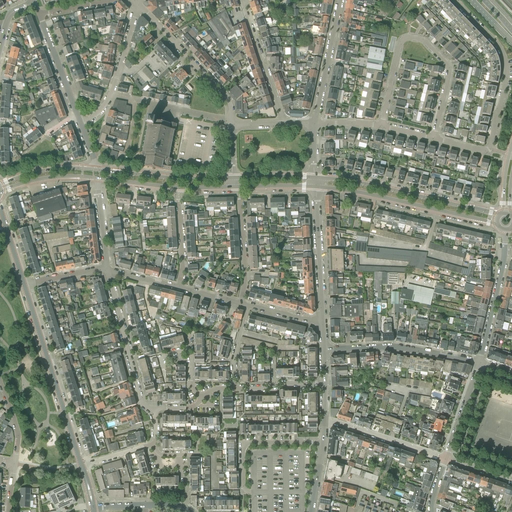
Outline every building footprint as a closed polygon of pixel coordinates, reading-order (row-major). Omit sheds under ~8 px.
[(164,0),(161,0),(152,1),(145,2),(144,4),(144,5),(155,16),(158,20),(164,14),(164,12),(167,11),(166,7),(164,0)] [(171,13),(174,12),(172,0),(164,0),(166,7),(170,7),(171,13)] [(180,5),(179,0),(172,0),(174,12),(175,17),(178,16),(178,13),(177,6),(180,5)] [(188,10),(186,0),(179,0),(180,5),(184,5),(184,10),(188,10)] [(194,3),(193,0),(186,0),(188,10),(191,9),(191,4),(194,3)] [(198,3),(198,8),(202,8),(201,0),(193,0),(194,3),(198,3)] [(239,7),(236,0),(233,0),(231,0),(230,1),(228,0),(226,1),(225,2),(224,2),(225,4),(225,5),(227,4),(227,7),(229,8),(231,7),(232,9),(239,7)] [(442,11),(450,3),(446,0),(440,6),(439,7),(442,11)] [(121,1),(117,5),(120,9),(121,10),(125,6),(121,1)] [(261,1),(257,2),(256,2),(250,4),(252,9),(265,5),(264,2),(262,3),(261,1)] [(450,3),(442,11),(446,14),(453,7),(450,3)] [(269,11),(267,8),(266,5),(265,5),(252,9),(255,19),(264,19),(262,13),(269,11)] [(115,16),(116,20),(124,23),(126,14),(125,13),(129,9),(125,6),(121,10),(120,9),(118,10),(119,11),(118,12),(121,15),(119,17),(115,16)] [(457,10),(453,7),(446,14),(449,18),(457,10)] [(352,12),(352,11),(345,9),(345,10),(344,12),(344,14),(359,17),(361,17),(362,14),(352,12)] [(452,21),(460,14),(457,10),(449,18),(452,21)] [(97,19),(98,25),(96,25),(97,29),(103,28),(100,11),(94,12),(95,19),(97,19)] [(233,28),(226,11),(221,14),(214,19),(231,44),(233,43),(238,40),(233,28)] [(85,25),(85,27),(89,26),(86,13),(81,14),(81,16),(78,16),(79,22),(82,22),(82,26),(85,25)] [(423,14),(416,20),(419,23),(420,23),(423,27),(429,21),(435,16),(431,13),(426,18),(423,14)] [(452,21),(456,24),(463,17),(460,14),(452,21)] [(304,16),(305,18),(305,21),(304,21),(304,23),(312,23),(312,21),(321,22),(328,24),(329,18),(322,17),(322,19),(315,18),(315,17),(310,17),(310,15),(304,16)] [(31,16),(20,20),(22,25),(33,21),(31,16)] [(463,17),(456,24),(459,28),(466,21),(463,17)] [(143,18),(139,19),(137,26),(143,29),(149,24),(143,18)] [(175,25),(177,23),(180,20),(178,18),(173,22),(171,20),(164,26),(169,31),(175,25)] [(221,42),(225,49),(230,44),(231,44),(214,19),(208,23),(215,34),(217,37),(221,42)] [(266,26),(265,25),(273,22),(275,22),(274,19),(264,19),(255,19),(256,22),(256,23),(256,24),(257,24),(258,28),(266,26)] [(69,20),(54,26),(56,31),(64,29),(63,26),(66,24),(67,27),(71,26),(69,20)] [(423,27),(426,30),(430,33),(436,28),(441,23),(438,20),(433,25),(429,21),(423,27)] [(35,27),(33,21),(22,25),(25,31),(28,30),(28,29),(35,27)] [(459,28),(462,31),(470,24),(466,21),(459,28)] [(249,35),(245,23),(238,26),(233,28),(238,40),(241,38),(249,36),(249,35)] [(473,27),(470,24),(462,31),(466,35),(473,27)] [(169,31),(172,34),(179,30),(175,25),(169,31)] [(81,29),(80,26),(77,27),(64,29),(56,31),(58,38),(81,29)] [(109,30),(110,30),(108,35),(113,34),(115,35),(116,34),(123,36),(125,30),(111,26),(109,30)] [(144,33),(142,32),(143,29),(137,26),(135,32),(143,35),(144,33)] [(273,28),(267,30),(266,26),(258,28),(261,35),(274,30),(278,31),(278,28),(273,28)] [(325,38),(327,29),(313,26),(313,27),(312,27),(311,30),(312,30),(312,32),(319,34),(318,37),(325,38)] [(28,30),(30,35),(37,32),(35,27),(28,29),(28,30)] [(445,27),(439,32),(436,28),(430,33),(430,34),(431,35),(430,36),(432,38),(433,37),(437,40),(436,41),(448,30),(445,27)] [(477,31),(473,27),(466,35),(464,37),(467,40),(469,38),(477,31)] [(181,40),(182,42),(185,45),(196,36),(196,35),(197,35),(192,29),(191,29),(190,28),(185,32),(187,34),(181,40)] [(58,38),(62,47),(83,38),(81,29),(58,38)] [(269,36),(278,33),(278,31),(274,30),(261,35),(262,41),(270,38),(269,36)] [(441,44),(440,45),(443,48),(444,47),(449,42),(446,38),(451,33),(448,30),(436,41),(437,41),(437,40),(441,44)] [(472,42),(480,34),(477,31),(469,38),(472,42)] [(37,32),(30,35),(28,36),(29,42),(32,41),(32,40),(39,38),(37,32)] [(143,35),(135,32),(131,43),(132,43),(136,44),(142,38),(144,36),(143,35)] [(341,33),(340,39),(340,41),(347,42),(347,40),(360,43),(361,37),(355,36),(341,33)] [(476,45),(483,38),(480,34),(472,42),(476,45)] [(113,43),(121,45),(123,38),(115,36),(113,35),(107,37),(108,40),(104,41),(105,44),(113,43)] [(145,49),(155,40),(150,35),(141,43),(143,46),(145,49)] [(185,45),(187,47),(190,50),(201,40),(200,40),(198,42),(196,39),(198,37),(196,36),(185,45)] [(241,47),(240,48),(239,49),(238,49),(231,55),(228,52),(225,55),(228,58),(230,61),(234,58),(240,53),(244,49),(245,49),(252,46),(249,36),(241,38),(243,47),(241,47)] [(447,51),(450,55),(450,54),(456,49),(456,48),(452,45),(457,40),(454,36),(449,42),(444,47),(447,51)] [(313,42),(313,43),(305,43),(305,47),(316,46),(316,45),(323,47),(325,39),(325,38),(318,37),(317,39),(314,39),(313,42)] [(34,46),(41,43),(39,38),(32,40),(32,41),(34,46)] [(279,48),(277,42),(276,38),(270,38),(262,41),(263,41),(263,43),(264,45),(265,48),(267,48),(279,48)] [(479,49),(487,41),(483,38),(476,45),(479,49)] [(190,50),(191,51),(194,55),(205,45),(202,42),(201,40),(190,50)] [(490,45),(487,41),(479,49),(483,52),(490,45)] [(62,49),(63,49),(66,57),(72,54),(73,57),(76,56),(78,55),(77,52),(75,53),(74,51),(80,48),(78,43),(74,45),(62,49)] [(171,67),(178,61),(161,43),(154,49),(156,51),(154,54),(167,67),(169,65),(171,67)] [(454,58),(453,58),(456,61),(463,55),(462,55),(465,53),(461,49),(464,46),(461,43),(456,48),(456,49),(450,54),(454,58)] [(207,48),(205,45),(194,55),(198,59),(205,53),(203,52),(207,48)] [(304,47),(299,47),(299,52),(307,53),(308,51),(312,52),(312,54),(314,55),(315,55),(314,56),(321,58),(321,56),(322,56),(323,47),(316,45),(316,46),(315,48),(312,47),(304,47)] [(492,47),(491,46),(490,45),(483,52),(486,55),(494,49),(493,48),(492,47)] [(18,47),(12,46),(11,52),(23,55),(24,56),(25,51),(17,49),(18,47)] [(235,62),(245,58),(255,55),(252,46),(245,49),(244,49),(246,54),(245,55),(243,56),(242,54),(241,54),(240,53),(234,58),(235,62)] [(339,46),(338,51),(346,52),(347,53),(352,54),(357,55),(358,52),(354,51),(354,49),(353,49),(339,46)] [(370,47),(368,56),(364,55),(363,58),(365,58),(368,59),(383,62),(384,62),(385,53),(386,50),(370,47)] [(487,59),(490,58),(497,55),(496,54),(496,53),(495,51),(494,50),(494,49),(486,55),(485,55),(487,59)] [(349,57),(352,57),(352,54),(347,53),(346,52),(338,51),(336,59),(336,60),(348,62),(349,57)] [(11,52),(9,58),(23,61),(24,59),(22,59),(23,55),(11,52)] [(214,55),(211,52),(207,56),(205,53),(198,59),(203,65),(214,55)] [(31,65),(47,59),(45,54),(38,57),(38,59),(33,61),(33,62),(30,63),(31,65)] [(98,61),(101,61),(113,63),(114,55),(107,55),(100,54),(99,54),(98,61)] [(212,62),(216,58),(218,56),(216,54),(214,55),(203,65),(208,70),(214,65),(215,64),(212,62)] [(246,62),(249,61),(249,63),(250,63),(250,64),(258,62),(255,55),(245,58),(246,62)] [(73,57),(67,59),(68,64),(78,61),(76,56),(73,57)] [(308,58),(308,61),(307,62),(319,65),(321,58),(314,56),(314,59),(308,58)] [(15,67),(16,62),(23,64),(23,61),(9,58),(7,65),(15,67)] [(42,68),(49,65),(47,59),(31,65),(32,69),(35,68),(36,67),(37,69),(42,68)] [(366,68),(381,71),(383,62),(368,59),(366,68)] [(407,60),(404,69),(413,71),(414,67),(422,68),(423,64),(407,60)] [(70,69),(79,65),(78,61),(68,64),(70,69)] [(219,61),(214,65),(208,70),(214,76),(226,65),(224,67),(219,61)] [(252,72),(260,69),(258,62),(250,64),(251,66),(250,66),(252,72)] [(307,64),(306,67),(312,68),(311,70),(318,71),(319,65),(307,62),(307,64)] [(114,68),(101,64),(99,70),(112,74),(114,68)] [(7,65),(6,70),(14,72),(17,73),(19,67),(15,67),(7,65)] [(34,77),(51,71),(49,65),(42,68),(43,70),(32,73),(34,77)] [(72,74),(81,70),(79,65),(70,69),(72,74)] [(229,67),(229,68),(226,65),(214,76),(219,81),(231,70),(229,67)] [(230,77),(236,71),(237,73),(235,75),(237,77),(238,76),(239,77),(241,76),(239,71),(238,69),(237,66),(236,65),(231,70),(219,81),(223,86),(230,80),(228,78),(229,77),(230,77)] [(333,72),(344,74),(346,74),(347,69),(348,69),(349,66),(343,65),(342,68),(334,66),(333,72)] [(429,71),(431,72),(430,76),(437,78),(438,74),(441,74),(442,73),(443,73),(443,69),(432,66),(428,65),(428,68),(429,71)] [(468,76),(470,68),(458,65),(457,69),(458,69),(458,71),(461,72),(460,75),(468,76)] [(112,74),(99,70),(94,68),(93,70),(93,72),(98,73),(102,75),(101,78),(110,80),(110,81),(112,74)] [(182,70),(181,71),(180,69),(176,73),(177,74),(172,79),(178,85),(188,76),(182,70)] [(255,79),(263,76),(260,69),(252,72),(254,77),(255,77),(255,79)] [(371,74),(370,79),(381,82),(383,73),(368,69),(367,73),(371,74)] [(420,78),(421,73),(413,71),(404,69),(402,79),(411,81),(412,76),(420,78)] [(74,78),(83,75),(81,70),(72,74),(74,78)] [(317,79),(318,72),(310,70),(309,74),(303,73),(302,76),(317,79)] [(46,79),(53,77),(51,71),(34,77),(35,80),(37,79),(38,81),(42,79),(42,78),(45,77),(46,79)] [(286,77),(284,77),(282,72),(271,72),(275,83),(287,79),(286,77)] [(21,74),(18,73),(16,78),(16,82),(22,83),(25,84),(24,78),(23,75),(21,74)] [(458,83),(465,85),(468,76),(460,75),(456,74),(455,78),(456,78),(456,80),(459,80),(458,83)] [(76,83),(81,81),(85,80),(83,75),(74,78),(76,83)] [(257,86),(265,83),(263,76),(255,79),(256,80),(255,80),(257,86)] [(306,83),(315,85),(317,79),(302,76),(302,79),(307,81),(306,83)] [(255,87),(251,83),(246,77),(229,93),(236,101),(243,95),(246,92),(250,89),(255,87)] [(437,79),(430,77),(428,86),(439,88),(440,84),(439,84),(440,82),(436,81),(437,79)] [(56,84),(54,78),(47,81),(48,83),(41,86),(41,87),(36,88),(37,91),(42,89),(56,84)] [(379,91),(381,82),(370,79),(366,78),(365,82),(369,83),(368,88),(379,91)] [(283,83),(288,81),(287,79),(275,83),(277,89),(285,87),(284,84),(283,83)] [(418,82),(411,81),(402,79),(400,88),(409,90),(410,85),(417,87),(418,82)] [(306,87),(300,85),(300,87),(300,89),(314,92),(315,85),(306,83),(306,87)] [(458,83),(457,86),(454,85),(454,87),(453,87),(452,91),(463,94),(465,85),(458,83)] [(494,84),(487,83),(485,91),(495,93),(497,88),(494,87),(494,84)] [(42,89),(44,95),(58,90),(56,84),(42,89)] [(88,88),(85,97),(90,99),(94,86),(89,84),(88,88)] [(81,92),(80,96),(85,97),(88,88),(83,86),(83,85),(77,87),(79,91),(81,92)] [(118,92),(132,95),(133,86),(125,85),(125,86),(119,85),(118,92)] [(267,90),(265,85),(258,87),(259,89),(253,91),(253,92),(254,94),(254,95),(267,90)] [(90,99),(95,100),(98,90),(99,87),(94,86),(90,99)] [(439,88),(428,86),(426,94),(433,96),(434,93),(437,94),(437,92),(438,92),(439,88)] [(290,89),(286,90),(285,87),(277,89),(280,98),(289,95),(289,94),(291,94),(290,89)] [(379,91),(368,88),(364,87),(363,88),(363,90),(363,92),(367,93),(366,97),(377,100),(379,91)] [(297,88),(296,91),(305,93),(304,96),(312,97),(314,92),(300,89),(298,89),(297,88)] [(406,99),(408,94),(416,96),(417,92),(409,90),(400,88),(398,97),(406,99)] [(143,92),(142,97),(154,99),(155,94),(156,90),(150,89),(149,93),(143,92)] [(48,98),(52,96),(53,98),(50,99),(52,106),(61,102),(58,94),(57,91),(43,97),(41,97),(43,102),(48,100),(48,98)] [(167,96),(168,92),(162,91),(161,95),(155,94),(154,99),(165,102),(167,96)] [(467,94),(463,94),(452,91),(451,95),(452,95),(452,97),(455,97),(454,100),(461,102),(465,103),(467,94)] [(491,98),(494,99),(495,93),(485,91),(483,100),(490,101),(491,98)] [(172,97),(167,96),(165,102),(177,104),(178,98),(179,94),(173,93),(172,97)] [(336,103),(339,103),(341,96),(329,94),(327,100),(336,102),(336,103)] [(435,101),(436,99),(432,99),(433,96),(426,94),(424,103),(435,105),(436,101),(435,101)] [(178,98),(177,104),(189,106),(191,97),(185,95),(184,100),(178,98)] [(271,102),(269,96),(262,99),(263,101),(256,103),(256,104),(257,107),(271,102)] [(297,101),(311,104),(312,97),(304,96),(304,99),(298,98),(297,101)] [(292,102),(290,97),(281,100),(283,106),(287,104),(292,102)] [(377,100),(366,97),(361,97),(360,101),(365,102),(364,107),(375,109),(377,100)] [(415,101),(406,99),(398,97),(396,107),(404,108),(405,104),(414,105),(415,101)] [(126,106),(127,102),(115,100),(112,111),(130,117),(131,107),(126,106)] [(340,112),(341,109),(338,108),(335,107),(335,105),(336,105),(336,103),(336,102),(327,100),(326,109),(335,111),(340,112)] [(453,103),(450,103),(450,104),(449,104),(448,108),(459,111),(461,102),(454,100),(453,103)] [(492,110),(493,105),(490,104),(490,101),(483,100),(481,108),(492,110)] [(298,108),(310,110),(311,104),(297,101),(292,102),(287,104),(283,106),(283,108),(288,106),(288,107),(298,104),(299,104),(298,108)] [(50,119),(51,122),(57,119),(59,123),(62,121),(61,119),(66,116),(64,109),(61,102),(52,106),(35,112),(38,119),(43,128),(47,125),(45,122),(50,119)] [(253,111),(258,110),(258,111),(265,108),(266,110),(273,108),(271,102),(257,107),(254,108),(247,110),(247,111),(243,112),(243,114),(247,114),(253,114),(253,111)] [(424,103),(422,111),(429,113),(430,110),(433,111),(433,109),(434,109),(435,105),(424,103)] [(358,110),(363,111),(362,117),(373,119),(375,109),(364,107),(359,106),(359,109),(358,110)] [(413,110),(404,108),(396,107),(394,116),(398,117),(398,120),(401,121),(403,113),(412,115),(413,110)] [(457,119),(459,111),(448,108),(447,112),(448,112),(448,114),(451,115),(450,117),(457,119)] [(492,110),(481,108),(479,117),(486,118),(487,115),(490,116),(492,110)] [(326,110),(325,114),(328,115),(328,116),(331,116),(330,119),(336,119),(337,116),(334,116),(335,111),(326,109),(326,110)] [(130,122),(130,117),(112,111),(110,111),(108,117),(122,122),(130,122)] [(421,113),(419,122),(422,122),(421,125),(425,126),(425,123),(431,124),(432,120),(431,120),(431,118),(428,118),(429,115),(421,113)] [(446,123),(449,123),(448,126),(458,129),(460,120),(457,119),(450,117),(446,116),(445,121),(446,121),(446,123)] [(485,124),(488,125),(490,119),(486,118),(479,117),(479,116),(477,125),(484,127),(485,124)] [(115,123),(121,125),(124,125),(128,125),(129,125),(130,122),(122,122),(108,117),(106,123),(114,126),(115,123)] [(163,170),(163,169),(171,171),(172,165),(171,165),(172,159),(171,159),(171,158),(169,158),(170,153),(172,153),(170,152),(171,148),(173,148),(173,147),(172,147),(173,142),(174,143),(174,142),(173,142),(174,137),(175,137),(174,136),(175,132),(176,132),(176,131),(175,131),(177,124),(170,123),(170,124),(165,123),(166,122),(160,121),(159,122),(155,121),(155,120),(148,119),(147,126),(146,125),(146,126),(147,126),(146,131),(145,131),(146,131),(145,136),(144,136),(144,137),(146,137),(145,142),(143,142),(145,142),(144,147),(142,147),(142,148),(144,148),(143,153),(141,152),(141,153),(145,154),(145,156),(144,156),(144,157),(147,157),(146,160),(146,163),(145,162),(145,163),(146,163),(145,166),(144,166),(163,170)] [(71,124),(68,124),(67,127),(61,129),(58,131),(50,137),(52,140),(63,134),(64,134),(73,131),(73,130),(71,124)] [(486,133),(488,128),(484,127),(477,125),(475,134),(482,136),(483,133),(486,133)] [(112,128),(105,126),(102,134),(116,138),(120,139),(121,136),(121,134),(128,135),(129,127),(112,128)] [(454,130),(445,127),(444,129),(443,129),(442,134),(446,135),(446,134),(453,136),(454,130)] [(44,135),(41,131),(40,131),(38,129),(34,132),(39,139),(44,135)] [(336,136),(336,130),(329,130),(329,132),(324,132),(325,132),(325,137),(327,137),(327,141),(339,141),(343,141),(343,140),(343,136),(336,136)] [(61,141),(75,136),(73,131),(64,134),(65,138),(61,140),(61,141)] [(349,131),(347,140),(343,140),(343,141),(343,146),(347,146),(347,142),(354,144),(356,133),(349,131)] [(39,139),(34,132),(29,136),(34,142),(39,139)] [(357,140),(355,146),(358,147),(359,143),(367,144),(370,133),(362,132),(360,141),(357,140)] [(381,143),(383,135),(376,133),(374,141),(370,141),(368,148),(371,148),(372,144),(380,146),(381,143)] [(123,152),(124,149),(114,145),(116,138),(102,134),(99,143),(113,148),(112,149),(123,152)] [(386,135),(384,144),(381,143),(380,146),(379,149),(382,150),(383,146),(391,148),(391,146),(393,137),(386,135)] [(34,142),(29,136),(26,139),(27,141),(26,142),(29,146),(34,142)] [(61,141),(62,142),(61,142),(61,144),(67,142),(68,144),(77,141),(75,136),(61,141)] [(481,144),(484,145),(485,140),(485,138),(476,136),(474,142),(481,144)] [(404,139),(397,137),(395,147),(391,146),(391,148),(390,152),(393,153),(394,148),(402,150),(402,148),(404,139)] [(415,142),(408,140),(406,149),(402,148),(402,150),(401,154),(404,155),(404,152),(412,154),(413,151),(415,142)] [(77,141),(68,144),(63,146),(65,151),(66,151),(79,146),(77,141)] [(325,149),(324,149),(338,149),(339,149),(339,141),(327,141),(327,144),(325,144),(325,149)] [(426,144),(418,143),(416,152),(413,151),(412,154),(411,157),(414,158),(415,154),(423,155),(423,154),(426,144)] [(436,147),(429,145),(427,154),(423,154),(423,155),(422,160),(425,160),(426,156),(434,158),(434,156),(436,147)] [(81,148),(80,147),(79,146),(66,151),(69,150),(70,153),(65,154),(65,156),(81,151),(80,149),(81,148)] [(440,148),(438,157),(434,156),(434,158),(433,162),(436,163),(437,159),(444,161),(445,159),(447,150),(440,148)] [(324,150),(325,150),(324,155),(327,155),(327,158),(334,158),(334,155),(338,155),(338,149),(324,149),(324,150)] [(74,157),(75,160),(83,157),(83,156),(83,155),(83,154),(82,153),(81,151),(65,156),(65,157),(62,157),(65,162),(68,161),(68,159),(73,157),(74,157)] [(446,166),(447,162),(455,163),(455,162),(457,152),(450,151),(448,160),(445,159),(444,161),(443,165),(446,166)] [(466,165),(468,155),(461,154),(459,163),(455,162),(455,163),(454,168),(457,169),(465,171),(466,165)] [(479,158),(472,156),(470,166),(466,165),(465,171),(464,171),(468,172),(469,167),(476,169),(476,168),(479,158)] [(361,169),(364,169),(363,172),(369,173),(370,171),(371,165),(372,159),(367,158),(365,163),(363,163),(361,169)] [(352,171),(353,167),(354,161),(354,160),(349,159),(348,161),(345,160),(344,166),(347,167),(346,169),(352,171)] [(487,172),(489,161),(482,159),(480,168),(476,168),(476,169),(474,177),(477,177),(479,170),(487,172)] [(353,167),(355,168),(355,171),(360,172),(361,169),(363,163),(363,161),(357,160),(357,162),(354,161),(353,167)] [(380,165),(375,163),(374,165),(371,165),(370,171),(373,171),(372,174),(377,175),(380,165)] [(388,169),(385,168),(385,166),(380,165),(377,175),(383,177),(384,174),(387,175),(388,169)] [(397,171),(394,170),(394,168),(388,167),(388,169),(387,175),(386,177),(392,179),(392,176),(395,177),(397,171)] [(408,173),(405,173),(404,179),(407,179),(406,182),(412,183),(414,173),(415,169),(410,168),(408,173)] [(400,170),(400,171),(397,171),(395,177),(398,177),(398,180),(403,182),(404,179),(405,173),(406,171),(400,170)] [(422,177),(419,176),(420,174),(414,173),(412,183),(417,185),(418,182),(421,183),(422,177)] [(438,187),(440,181),(441,175),(432,173),(432,174),(432,176),(431,179),(430,185),(433,185),(432,188),(438,190),(438,187)] [(431,179),(428,178),(428,176),(423,175),(422,177),(421,183),(420,185),(426,187),(427,184),(430,185),(431,179)] [(455,194),(459,195),(460,192),(464,193),(465,185),(466,181),(458,179),(457,182),(455,191),(454,194),(455,194)] [(443,181),(440,181),(438,187),(442,188),(441,190),(446,192),(449,181),(443,180),(443,181)] [(446,192),(451,193),(451,190),(455,191),(457,182),(449,180),(449,181),(446,192)] [(480,199),(480,200),(481,195),(482,196),(483,191),(482,191),(483,189),(479,188),(480,184),(475,183),(474,189),(472,195),(476,196),(475,198),(480,199)] [(463,196),(468,197),(469,194),(472,195),(474,189),(471,188),(471,186),(465,185),(464,193),(463,196)] [(59,190),(31,199),(38,219),(39,223),(53,219),(52,216),(52,214),(59,213),(67,212),(66,208),(65,206),(63,200),(59,190)] [(19,202),(18,199),(17,197),(17,196),(9,199),(11,205),(19,202)] [(143,206),(144,206),(142,214),(147,215),(147,213),(150,214),(150,213),(154,214),(156,205),(150,205),(151,199),(144,198),(143,206)] [(284,208),(284,199),(277,199),(278,208),(278,213),(285,213),(285,216),(288,216),(288,210),(285,210),(285,208),(284,208)] [(298,199),(291,199),(291,209),(291,210),(288,210),(288,216),(288,219),(291,219),(291,212),(298,212),(298,207),(298,199)] [(264,208),(264,200),(257,200),(258,208),(257,208),(258,213),(262,212),(262,214),(265,214),(265,217),(268,217),(268,210),(265,210),(265,208),(264,208)] [(13,211),(21,208),(19,202),(11,205),(13,211)] [(364,205),(356,204),(355,209),(352,209),(350,215),(357,217),(358,212),(362,213),(364,205)] [(370,206),(364,205),(362,213),(361,217),(361,221),(370,223),(371,219),(373,213),(369,212),(370,206)] [(13,211),(15,217),(23,214),(21,209),(21,208),(13,211)] [(93,210),(86,211),(86,213),(79,214),(79,215),(74,215),(74,218),(78,218),(94,215),(93,210)] [(377,210),(374,224),(374,225),(371,224),(370,228),(374,229),(376,224),(380,225),(381,222),(383,212),(377,210)] [(389,213),(383,212),(381,222),(387,223),(389,213)] [(392,226),(395,215),(389,213),(387,223),(386,225),(392,226)] [(15,217),(17,223),(22,221),(22,220),(24,219),(23,214),(15,217)] [(331,221),(326,221),(326,228),(335,228),(336,228),(335,221),(337,221),(340,221),(340,216),(337,215),(333,215),(331,215),(331,221)] [(401,216),(395,215),(392,226),(396,227),(395,232),(397,233),(398,231),(397,231),(398,227),(401,216)] [(301,226),(309,226),(309,219),(305,219),(305,216),(298,216),(298,219),(297,219),(297,226),(301,225),(301,226)] [(405,225),(407,217),(401,216),(398,227),(404,229),(405,225)] [(417,228),(419,220),(413,219),(411,227),(409,233),(410,233),(409,236),(411,236),(412,231),(413,231),(414,227),(417,228)] [(95,222),(87,223),(87,225),(81,226),(81,230),(96,227),(95,222)] [(438,225),(438,226),(435,226),(431,242),(434,243),(436,237),(438,237),(439,236),(442,236),(443,234),(443,235),(445,226),(438,225)] [(450,236),(451,228),(445,226),(443,235),(450,236)] [(82,236),(89,235),(96,234),(96,227),(81,230),(82,236)] [(458,229),(451,228),(450,236),(456,238),(458,229)] [(464,231),(458,229),(456,238),(462,239),(464,231)] [(28,232),(21,235),(22,241),(34,237),(37,236),(36,233),(33,234),(32,231),(28,232)] [(469,241),(471,232),(464,231),(462,239),(461,242),(468,244),(469,241)] [(471,232),(469,241),(468,244),(474,245),(475,242),(477,234),(471,232)] [(97,241),(96,234),(89,235),(89,240),(87,240),(87,239),(83,240),(83,243),(88,243),(88,242),(97,241)] [(484,235),(477,234),(475,242),(482,244),(484,235)] [(482,244),(488,245),(493,246),(494,240),(493,240),(493,239),(493,238),(492,238),(491,238),(490,238),(490,237),(484,235),(482,244)] [(22,241),(24,247),(32,244),(32,243),(36,242),(35,239),(34,237),(22,241)] [(345,240),(340,239),(327,240),(327,247),(339,247),(339,246),(344,246),(343,242),(345,242),(345,240)] [(91,249),(98,248),(97,241),(88,242),(88,243),(88,245),(90,245),(91,249)] [(367,242),(356,241),(355,252),(366,253),(366,247),(367,247),(367,242)] [(34,250),(32,244),(24,247),(26,253),(34,250)] [(85,253),(85,254),(81,254),(82,256),(82,257),(85,256),(99,253),(98,248),(91,249),(91,252),(85,253)] [(36,256),(34,250),(26,253),(28,259),(36,256)] [(427,253),(412,251),(411,257),(409,263),(408,266),(422,270),(424,264),(426,258),(427,253)] [(73,258),(74,261),(75,268),(82,267),(80,256),(79,253),(77,254),(78,257),(73,258)] [(93,265),(99,264),(100,262),(99,253),(85,256),(87,265),(93,265)] [(119,255),(118,259),(121,260),(119,268),(125,269),(128,257),(121,255),(119,255)] [(142,257),(138,255),(137,259),(138,259),(137,264),(135,264),(133,271),(138,273),(142,257)] [(161,267),(163,258),(163,257),(157,255),(156,259),(154,268),(152,276),(158,278),(160,269),(158,268),(158,266),(161,267)] [(30,265),(38,262),(36,256),(28,259),(30,265)] [(169,266),(169,265),(171,258),(166,257),(166,259),(161,278),(167,280),(169,272),(170,272),(172,266),(169,266)] [(55,260),(57,272),(63,271),(61,263),(58,263),(57,260),(55,260)] [(67,261),(69,270),(75,268),(74,261),(73,261),(73,260),(67,261)] [(40,268),(38,262),(30,265),(32,271),(40,268)] [(198,272),(198,270),(200,269),(201,269),(201,267),(204,266),(206,262),(200,263),(200,264),(193,264),(193,266),(188,266),(189,273),(198,272)] [(328,264),(328,272),(344,271),(344,269),(347,268),(346,263),(344,263),(344,264),(328,264)] [(176,280),(178,274),(174,273),(175,268),(175,267),(175,264),(172,264),(172,266),(170,272),(168,280),(174,282),(174,280),(176,280)] [(469,276),(469,277),(470,275),(470,273),(471,268),(472,266),(475,266),(475,264),(469,264),(468,270),(461,268),(459,274),(469,276)] [(152,276),(154,268),(151,267),(147,266),(145,274),(152,276)] [(34,277),(39,275),(39,273),(41,273),(40,268),(32,271),(34,277)] [(206,281),(207,278),(210,275),(202,270),(200,273),(198,276),(199,277),(195,284),(196,284),(196,285),(198,286),(199,286),(201,288),(206,281)] [(378,272),(374,272),(374,273),(374,275),(374,290),(375,290),(375,293),(378,293),(377,299),(376,299),(376,303),(381,303),(382,289),(381,289),(382,281),(382,272),(381,272),(378,272)] [(382,272),(382,281),(382,285),(402,286),(403,281),(405,281),(405,274),(402,273),(399,273),(396,273),(393,273),(390,273),(387,273),(385,273),(384,273),(382,272)] [(215,289),(215,288),(217,280),(219,276),(214,275),(213,280),(210,279),(209,282),(208,287),(215,289)] [(223,275),(221,281),(218,281),(216,289),(222,291),(225,280),(226,279),(228,276),(225,275),(223,275)] [(485,285),(484,286),(484,287),(492,289),(493,283),(476,279),(473,279),(469,278),(469,277),(469,276),(467,277),(466,280),(466,281),(466,282),(470,283),(470,282),(485,285)] [(100,280),(99,277),(96,278),(95,277),(89,278),(90,281),(93,281),(94,285),(102,283),(101,279),(100,280)] [(72,292),(72,291),(75,291),(73,279),(66,281),(68,290),(69,293),(72,292)] [(225,280),(222,291),(226,292),(226,291),(229,292),(232,282),(229,281),(229,280),(226,279),(225,280)] [(66,281),(59,282),(60,289),(58,289),(60,296),(61,298),(64,298),(64,295),(63,291),(68,290),(66,281)] [(237,294),(239,285),(238,285),(239,283),(232,281),(232,282),(229,292),(233,293),(233,294),(235,295),(236,294),(237,294)] [(88,290),(90,289),(94,288),(95,291),(104,289),(102,283),(94,285),(87,287),(88,290)] [(404,300),(424,304),(423,305),(430,306),(431,306),(432,298),(433,294),(433,293),(434,290),(408,284),(407,290),(402,289),(402,292),(400,300),(404,300)] [(484,287),(484,288),(470,285),(469,289),(472,290),(490,295),(492,289),(484,287)] [(134,291),(134,295),(139,293),(141,294),(142,288),(136,286),(134,291)] [(433,293),(460,299),(461,294),(435,288),(434,290),(433,293)] [(509,297),(511,297),(511,290),(504,288),(504,292),(502,296),(509,298),(509,297)] [(92,296),(90,297),(90,300),(106,295),(104,289),(95,291),(96,295),(92,296)] [(162,309),(163,304),(165,298),(168,299),(170,291),(163,289),(161,297),(159,303),(158,309),(162,309)] [(250,289),(249,292),(251,292),(249,298),(256,299),(258,291),(252,289),(250,289)] [(265,293),(262,301),(269,303),(271,294),(272,291),(265,290),(265,293)] [(481,299),(489,300),(490,295),(472,290),(471,294),(474,295),(482,297),(481,299)] [(39,294),(41,300),(51,297),(51,296),(51,295),(48,295),(47,292),(47,291),(39,294)] [(171,310),(173,306),(174,306),(177,293),(170,291),(168,299),(171,300),(169,309),(171,310)] [(258,291),(256,299),(262,301),(265,293),(258,291)] [(399,312),(400,308),(400,305),(400,300),(402,292),(391,292),(391,304),(395,305),(395,318),(398,318),(399,312)] [(181,302),(183,294),(177,293),(174,306),(177,307),(179,302),(181,302)] [(315,313),(314,297),(313,297),(313,294),(307,294),(306,298),(304,304),(305,304),(303,312),(312,315),(315,313)] [(43,306),(51,303),(49,299),(56,297),(56,295),(53,296),(51,296),(51,297),(41,300),(43,306)] [(107,302),(106,295),(90,300),(91,303),(94,302),(98,301),(99,304),(107,302)] [(468,295),(467,301),(487,306),(489,300),(481,299),(481,300),(473,298),(473,297),(468,295)] [(289,309),(292,298),(285,296),(285,297),(282,307),(289,309)] [(190,298),(184,297),(182,304),(181,304),(178,309),(186,311),(186,312),(189,310),(190,304),(188,304),(190,298)] [(299,301),(298,301),(295,300),(296,299),(292,298),(289,309),(296,311),(299,301)] [(302,298),(299,298),(298,301),(299,301),(296,311),(303,312),(305,304),(304,304),(301,303),(302,298)] [(198,300),(192,299),(190,304),(189,310),(186,312),(194,314),(194,316),(198,317),(199,312),(200,312),(200,310),(196,309),(198,300)] [(200,313),(202,313),(203,312),(206,313),(208,303),(202,301),(200,310),(200,312),(200,313)] [(486,312),(487,306),(467,301),(466,305),(471,306),(479,308),(478,310),(486,312)] [(511,303),(501,301),(499,308),(506,310),(507,308),(511,309),(511,303)] [(56,306),(52,308),(51,303),(43,306),(45,312),(52,309),(56,308),(60,307),(59,305),(56,306)] [(329,306),(330,311),(329,312),(329,313),(329,314),(329,315),(329,316),(330,317),(330,318),(330,319),(337,318),(342,318),(359,317),(359,316),(363,316),(362,304),(352,305),(345,305),(329,306)] [(215,305),(214,310),(213,310),(210,319),(215,321),(216,317),(218,318),(219,318),(221,307),(220,307),(220,306),(215,305)] [(109,307),(107,308),(97,311),(96,311),(97,315),(100,315),(110,312),(109,307)] [(137,313),(136,307),(128,309),(129,315),(137,313)] [(228,312),(229,308),(224,307),(223,308),(221,307),(219,318),(218,318),(218,322),(219,322),(220,320),(222,321),(223,317),(225,317),(226,315),(227,314),(227,312),(228,312)] [(54,315),(52,309),(45,312),(47,317),(54,315)] [(511,315),(505,313),(506,311),(499,309),(498,315),(511,318),(511,315)] [(243,312),(236,310),(235,310),(236,310),(234,318),(237,319),(235,328),(233,328),(233,331),(234,332),(237,332),(238,333),(243,312)] [(56,321),(54,315),(47,317),(49,323),(56,321)] [(250,316),(248,323),(255,325),(256,317),(250,316)] [(468,316),(467,319),(467,321),(475,323),(483,325),(484,319),(477,317),(477,318),(468,316)] [(255,325),(253,330),(256,331),(256,329),(257,326),(261,326),(263,319),(256,317),(255,325)] [(140,324),(139,318),(131,321),(132,327),(136,326),(136,325),(140,324)] [(265,319),(263,319),(261,326),(267,328),(269,320),(268,320),(269,319),(266,318),(265,319)] [(474,328),(482,330),(483,325),(475,323),(467,321),(458,319),(454,318),(453,322),(467,324),(467,325),(468,325),(468,326),(474,327),(474,328)] [(414,327),(411,344),(418,345),(423,320),(416,319),(414,327)] [(418,345),(424,347),(428,329),(427,329),(428,323),(428,321),(423,320),(418,345)] [(223,321),(215,332),(214,334),(215,334),(214,335),(222,336),(230,324),(223,321)] [(384,334),(382,334),(380,332),(380,342),(388,341),(387,325),(387,321),(384,321),(384,325),(383,325),(384,334)] [(502,329),(505,330),(508,330),(509,324),(503,322),(503,323),(496,321),(494,329),(501,331),(502,329)] [(273,329),(274,330),(279,331),(281,323),(275,322),(273,329)] [(72,332),(72,333),(80,331),(82,338),(88,337),(85,323),(76,325),(76,326),(71,327),(70,327),(70,328),(71,332),(72,332)] [(147,323),(144,323),(141,324),(140,324),(136,325),(136,326),(138,331),(146,329),(148,328),(147,323)] [(287,325),(281,323),(279,331),(285,333),(286,331),(287,325)] [(293,325),(294,324),(290,323),(290,324),(287,323),(287,325),(286,331),(292,332),(294,325),(293,325)] [(65,324),(62,325),(58,326),(50,328),(50,329),(52,335),(60,333),(59,329),(66,327),(65,326),(65,324)] [(380,332),(378,334),(377,334),(377,326),(376,324),(372,324),(372,327),(372,343),(379,342),(380,342),(380,332)] [(300,326),(294,325),(292,332),(291,335),(297,337),(298,334),(300,326)] [(304,335),(306,328),(300,326),(298,334),(304,335)] [(331,334),(331,333),(335,333),(335,335),(335,337),(339,337),(339,331),(344,331),(344,332),(347,332),(347,326),(330,327),(331,334)] [(317,343),(318,343),(317,336),(312,329),(309,328),(305,340),(305,343),(307,343),(307,341),(310,340),(310,343),(317,343)] [(428,329),(424,347),(430,348),(433,333),(429,332),(428,339),(427,338),(428,329)] [(504,337),(506,337),(507,333),(501,331),(494,329),(493,334),(500,336),(504,337)] [(61,336),(60,333),(52,335),(54,341),(71,336),(71,334),(68,334),(65,335),(61,336)] [(106,336),(109,345),(119,342),(117,333),(106,336)] [(165,336),(166,339),(168,348),(174,347),(171,338),(170,335),(165,336)] [(179,345),(185,344),(183,335),(177,336),(179,345)] [(449,342),(448,351),(454,352),(455,339),(456,339),(457,336),(455,335),(454,339),(453,339),(452,342),(449,342)] [(64,345),(63,341),(66,340),(67,340),(72,338),(71,336),(54,341),(56,347),(64,345)] [(159,337),(163,350),(168,348),(166,339),(165,336),(159,337)] [(490,346),(497,348),(501,349),(504,337),(500,336),(499,340),(492,338),(490,346)] [(230,348),(231,342),(231,340),(230,340),(224,338),(220,337),(220,340),(222,341),(220,346),(230,348)] [(476,355),(478,344),(465,341),(464,341),(456,339),(455,339),(454,352),(459,353),(459,352),(475,356),(476,355)] [(77,352),(79,351),(78,349),(82,347),(80,340),(74,341),(77,352)] [(150,347),(148,341),(141,343),(142,349),(150,347)] [(441,341),(440,348),(447,350),(448,343),(441,341)] [(108,345),(103,346),(105,352),(107,352),(107,349),(113,348),(114,349),(121,347),(119,342),(109,345),(108,345)] [(242,354),(252,354),(252,345),(251,345),(248,344),(246,344),(245,344),(246,348),(242,348),(242,354)] [(56,347),(58,353),(63,351),(62,350),(65,349),(64,345),(56,347)] [(154,349),(151,350),(150,347),(142,349),(144,355),(145,354),(145,356),(146,356),(146,357),(155,355),(154,349)] [(497,349),(490,347),(487,358),(488,360),(493,362),(496,353),(497,349)] [(498,364),(502,351),(500,350),(499,354),(496,353),(493,362),(493,363),(495,363),(496,363),(498,364)] [(105,361),(108,360),(109,362),(110,361),(121,358),(120,356),(121,356),(120,351),(105,355),(106,357),(104,357),(105,359),(105,361)] [(218,357),(213,356),(213,359),(218,361),(219,357),(227,359),(229,354),(219,351),(218,357)] [(509,353),(505,352),(502,351),(498,364),(501,365),(501,366),(503,366),(504,366),(509,353)] [(382,360),(381,361),(378,361),(377,365),(376,368),(381,369),(381,364),(388,364),(389,365),(391,355),(391,354),(391,352),(390,352),(389,352),(387,352),(386,352),(384,352),(383,360),(382,360)] [(370,363),(374,363),(373,353),(366,354),(367,364),(367,365),(370,365),(370,363)] [(63,368),(70,366),(68,360),(72,359),(71,355),(61,359),(62,362),(61,362),(63,368)] [(353,355),(344,356),(344,364),(350,364),(350,369),(360,369),(359,364),(357,364),(356,355),(353,355)] [(391,355),(389,365),(389,366),(395,367),(395,368),(397,355),(397,356),(391,355)] [(404,356),(403,356),(403,357),(397,356),(397,355),(395,368),(395,367),(401,368),(401,369),(404,356)] [(330,358),(331,366),(340,365),(344,364),(344,356),(331,357),(330,358)] [(410,358),(404,357),(404,356),(401,369),(402,368),(408,369),(408,370),(410,356),(410,358)] [(414,371),(417,357),(416,359),(410,358),(410,356),(408,370),(408,368),(414,369),(414,371)] [(417,357),(414,371),(415,371),(415,369),(421,370),(421,372),(423,360),(417,359),(417,357)] [(112,367),(123,364),(121,358),(110,361),(112,367)] [(148,364),(147,358),(138,361),(139,367),(148,364)] [(427,373),(429,361),(423,360),(423,358),(423,360),(421,372),(421,374),(427,375),(427,373)] [(430,359),(429,361),(427,373),(428,373),(428,371),(434,372),(434,374),(435,368),(436,362),(430,361),(430,359)] [(443,365),(444,360),(436,359),(436,360),(436,362),(435,368),(442,369),(442,365),(443,365)] [(452,362),(445,360),(444,365),(444,366),(442,371),(450,374),(451,371),(450,371),(452,362)] [(461,373),(469,376),(472,367),(462,363),(461,363),(460,373),(461,373)] [(113,373),(124,370),(123,364),(112,367),(113,373)] [(150,370),(148,364),(139,367),(141,372),(150,370)] [(347,368),(331,368),(331,378),(339,377),(339,375),(348,375),(347,368)] [(115,378),(126,375),(124,370),(113,373),(115,378)] [(151,375),(150,370),(141,372),(142,378),(151,375)] [(74,378),(72,371),(64,373),(66,380),(74,378)] [(117,384),(127,381),(126,375),(115,378),(117,384)] [(144,383),(153,381),(151,375),(142,378),(144,383)] [(459,382),(459,380),(458,380),(452,377),(448,376),(446,382),(449,383),(450,384),(449,384),(459,387),(461,383),(459,382)] [(331,378),(332,387),(349,386),(348,385),(352,385),(351,379),(348,379),(339,380),(339,377),(331,378)] [(76,383),(74,378),(66,380),(68,386),(76,383)] [(145,389),(154,386),(153,381),(144,383),(145,389)] [(453,392),(455,393),(456,390),(458,391),(459,387),(449,384),(450,384),(446,382),(445,385),(446,386),(445,389),(444,388),(443,391),(452,394),(453,392)] [(77,389),(76,383),(68,386),(70,392),(77,389)] [(132,390),(130,383),(118,386),(118,387),(119,390),(118,390),(119,394),(132,390)] [(145,389),(147,394),(148,394),(150,401),(153,401),(153,395),(153,393),(156,392),(154,386),(145,389)] [(72,397),(79,395),(77,389),(70,392),(72,397)] [(376,395),(383,397),(385,391),(378,389),(376,395)] [(127,399),(134,397),(132,390),(119,394),(121,401),(124,400),(127,399)] [(163,402),(169,402),(169,393),(163,393),(163,395),(159,395),(160,401),(163,401),(163,402)] [(81,401),(80,396),(79,395),(72,397),(74,403),(81,401)] [(126,408),(128,407),(136,405),(134,397),(127,399),(124,400),(126,408)] [(443,415),(444,412),(450,414),(453,405),(450,404),(451,401),(444,399),(442,405),(438,404),(439,401),(437,401),(436,400),(435,400),(434,400),(433,400),(432,399),(432,401),(430,407),(428,410),(429,410),(439,414),(443,415)] [(74,403),(76,409),(83,407),(81,401),(74,403)] [(103,402),(96,405),(97,409),(98,411),(106,408),(103,402)] [(337,419),(350,423),(352,415),(347,414),(350,404),(344,402),(341,412),(340,412),(337,419)] [(138,407),(131,409),(132,412),(128,413),(127,411),(123,413),(122,411),(117,413),(119,417),(120,416),(120,417),(123,416),(124,416),(124,418),(133,416),(140,414),(138,407)] [(357,425),(363,408),(360,407),(359,410),(358,413),(356,413),(355,416),(353,424),(352,424),(357,425)] [(367,408),(364,407),(363,408),(357,425),(363,427),(365,419),(364,419),(367,408)] [(446,424),(448,419),(438,416),(439,414),(429,410),(428,415),(435,417),(434,418),(432,422),(433,422),(442,425),(443,423),(446,424)] [(373,424),(373,426),(374,425),(380,427),(383,417),(384,413),(378,411),(377,413),(375,419),(373,424)] [(136,424),(142,422),(140,414),(133,416),(124,418),(124,416),(123,416),(120,417),(120,416),(119,417),(115,418),(116,421),(121,420),(122,424),(134,420),(136,424)] [(387,416),(386,417),(383,417),(380,427),(379,428),(380,427),(386,429),(390,417),(387,416)] [(363,427),(370,430),(371,424),(373,424),(375,419),(368,417),(368,419),(366,418),(365,419),(363,427)] [(396,419),(390,417),(386,429),(385,430),(386,431),(386,429),(392,431),(396,421),(396,419)] [(399,435),(402,424),(404,419),(400,417),(399,420),(398,422),(396,421),(392,431),(392,433),(392,431),(399,433),(398,435),(399,435)] [(402,424),(405,425),(401,436),(407,438),(410,431),(411,429),(412,426),(413,421),(407,419),(407,418),(404,417),(404,419),(402,424)] [(87,418),(79,421),(81,426),(89,424),(87,418)] [(90,430),(89,427),(93,426),(93,425),(98,423),(98,421),(92,423),(89,424),(81,426),(83,432),(90,430)] [(303,428),(303,432),(317,432),(317,428),(318,428),(318,422),(308,422),(308,426),(305,426),(303,428)] [(429,428),(440,432),(442,425),(433,422),(432,425),(428,423),(427,425),(424,424),(423,424),(422,428),(428,430),(429,428)] [(417,429),(414,428),(414,427),(412,426),(411,429),(410,431),(407,438),(414,440),(417,429)] [(9,435),(11,430),(7,427),(3,434),(1,438),(3,439),(6,434),(9,435)] [(330,430),(329,438),(344,440),(347,432),(333,428),(330,430)] [(92,436),(90,430),(83,432),(85,438),(92,436)] [(109,438),(114,437),(112,430),(105,432),(106,439),(109,438)] [(143,431),(135,433),(135,435),(129,437),(127,437),(127,440),(144,436),(143,431)] [(344,450),(346,445),(348,441),(350,442),(353,434),(347,432),(344,440),(341,449),(344,450)] [(442,440),(443,437),(432,433),(431,436),(432,437),(431,440),(441,444),(441,443),(442,440)] [(352,447),(350,451),(353,451),(354,451),(355,448),(356,444),(356,443),(358,436),(353,434),(350,442),(353,443),(352,447)] [(94,441),(92,436),(85,438),(86,444),(94,441)] [(128,444),(129,448),(138,445),(137,444),(141,443),(142,443),(146,442),(144,436),(127,440),(127,441),(126,441),(127,444),(128,444)] [(355,448),(358,449),(357,450),(360,451),(361,449),(364,438),(358,436),(356,443),(356,444),(355,448)] [(344,440),(329,438),(328,447),(341,449),(344,440)] [(361,449),(367,451),(368,448),(368,449),(371,440),(370,440),(364,438),(361,449)] [(377,442),(371,440),(368,449),(369,449),(367,455),(373,457),(374,454),(373,454),(377,442)] [(428,449),(438,452),(438,450),(439,450),(440,449),(441,449),(441,448),(441,446),(440,445),(441,444),(431,440),(428,449)] [(96,447),(94,441),(86,444),(88,449),(96,447)] [(380,452),(383,444),(377,442),(373,454),(374,454),(379,456),(380,452)] [(116,451),(115,449),(114,444),(111,444),(107,446),(108,450),(109,452),(112,451),(113,453),(116,451)] [(389,446),(383,444),(380,452),(379,456),(382,457),(382,458),(385,459),(386,455),(389,446)] [(389,456),(386,467),(389,468),(392,458),(395,448),(389,446),(386,455),(389,456)] [(88,449),(90,455),(98,453),(96,447),(88,449)] [(328,447),(327,455),(345,457),(345,450),(344,450),(341,449),(328,447)] [(400,460),(403,451),(395,448),(392,458),(400,460)] [(146,456),(144,451),(144,450),(135,453),(136,459),(146,456)] [(400,460),(399,463),(404,465),(408,453),(403,451),(400,460)] [(408,453),(404,465),(405,465),(404,468),(410,469),(411,469),(410,468),(413,461),(415,455),(408,453)] [(138,465),(147,462),(146,456),(136,459),(138,465)] [(325,478),(324,480),(334,482),(334,479),(334,477),(340,479),(341,473),(346,474),(349,467),(338,462),(328,460),(325,478)] [(438,463),(431,460),(430,463),(427,463),(427,464),(425,463),(424,465),(437,469),(438,464),(439,464),(438,463)] [(116,470),(123,468),(121,461),(102,466),(103,469),(95,471),(101,491),(103,490),(103,491),(109,495),(109,497),(112,497),(112,498),(130,498),(130,494),(129,494),(129,484),(124,484),(124,486),(121,486),(116,470)] [(140,470),(149,467),(147,462),(138,465),(140,470)] [(437,469),(424,465),(422,464),(421,467),(425,468),(423,472),(434,476),(437,469)] [(141,475),(150,473),(149,467),(140,470),(141,475)] [(454,476),(457,469),(450,467),(448,468),(445,476),(451,478),(452,476),(454,476)] [(352,468),(350,473),(359,477),(361,471),(352,468)] [(459,481),(463,471),(457,469),(454,476),(457,477),(456,480),(459,481)] [(469,473),(463,471),(459,481),(462,482),(463,479),(467,480),(467,481),(469,473)] [(373,475),(366,472),(364,478),(377,483),(379,477),(373,475)] [(432,483),(434,477),(423,473),(421,479),(432,483)] [(470,490),(475,475),(469,473),(467,481),(467,480),(466,481),(471,482),(468,489),(470,490)] [(473,491),(476,484),(479,485),(482,478),(475,475),(470,490),(473,491)] [(461,487),(462,482),(459,481),(456,480),(452,478),(451,478),(445,476),(443,481),(458,486),(461,487)] [(416,480),(419,482),(423,483),(422,486),(430,489),(432,483),(421,479),(417,478),(416,480)] [(488,480),(482,478),(479,485),(480,485),(479,488),(482,489),(482,492),(484,492),(488,480)] [(490,494),(494,482),(488,480),(484,492),(490,494)] [(441,487),(448,489),(461,493),(463,488),(461,487),(458,486),(443,481),(441,487)] [(134,490),(134,495),(137,495),(137,496),(140,496),(140,485),(140,482),(134,482),(134,484),(131,484),(131,490),(134,490)] [(490,494),(490,497),(492,498),(493,495),(496,496),(500,484),(494,482),(490,494)] [(143,495),(147,495),(147,489),(150,489),(149,483),(146,483),(146,485),(140,485),(140,496),(143,496),(143,495)] [(332,485),(323,483),(322,489),(336,492),(337,489),(332,487),(332,485)] [(57,511),(60,509),(61,511),(64,511),(66,511),(65,508),(76,502),(68,484),(65,485),(64,486),(60,488),(48,493),(51,499),(48,500),(49,503),(52,502),(57,511)] [(358,495),(360,489),(342,484),(341,491),(355,495),(358,495)] [(496,496),(496,497),(495,499),(497,499),(498,498),(500,492),(503,494),(503,493),(506,486),(500,484),(496,496)] [(503,493),(505,494),(503,500),(503,501),(505,501),(503,507),(505,507),(505,506),(505,505),(511,487),(506,485),(506,486),(503,493)] [(430,489),(422,486),(421,489),(417,487),(413,486),(412,489),(427,494),(428,493),(430,489)] [(456,499),(460,500),(461,497),(457,495),(447,492),(448,489),(441,487),(439,493),(456,499)] [(411,488),(410,492),(414,493),(413,496),(418,497),(425,500),(426,500),(427,496),(426,496),(427,494),(412,489),(411,488)] [(322,489),(321,496),(329,497),(329,499),(335,500),(335,496),(336,496),(336,492),(322,489)] [(204,501),(204,499),(197,499),(197,496),(197,492),(190,492),(190,503),(193,503),(193,505),(195,507),(197,507),(204,507),(204,501)] [(439,493),(437,498),(442,500),(444,501),(445,498),(455,502),(456,499),(439,493)] [(414,503),(423,506),(423,505),(424,506),(425,503),(424,503),(425,500),(418,497),(413,496),(409,494),(408,497),(415,500),(414,503)] [(439,506),(448,510),(450,506),(455,508),(456,505),(444,501),(442,500),(439,506)] [(362,507),(359,506),(356,511),(364,511),(366,509),(368,502),(364,501),(362,507)] [(414,503),(413,506),(407,504),(406,507),(409,508),(412,509),(420,511),(421,511),(422,510),(423,510),(423,507),(423,506),(414,503)]
